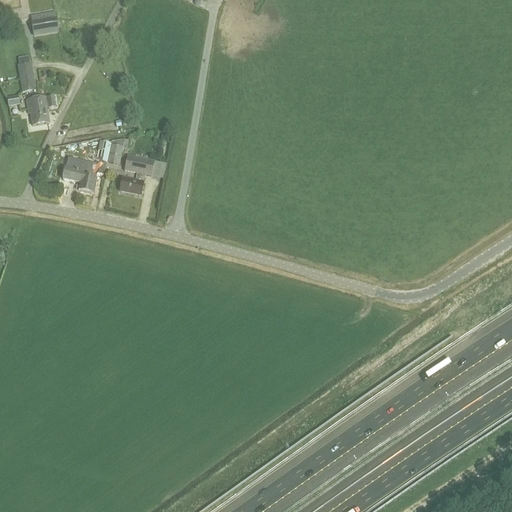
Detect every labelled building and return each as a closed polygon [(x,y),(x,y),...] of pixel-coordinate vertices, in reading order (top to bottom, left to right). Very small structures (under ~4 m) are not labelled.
[(30,16),(33,36),(59,32),(55,11),(30,16)] [(28,64),(17,66),(22,94),(36,92),(31,64),(28,64)] [(9,108),(20,106),(18,97),(7,99),(9,108)] [(29,115),(30,115),(32,127),(50,124),(48,112),(49,112),(49,110),(56,109),(54,97),(47,98),(27,102),(29,115)] [(111,146),(124,149),(126,141),(125,141),(112,142),(111,146)] [(106,170),(107,164),(111,146),(100,144),(98,156),(96,165),(68,159),(66,170),(65,170),(63,180),(81,184),(80,192),(93,195),(97,176),(104,177),(106,170)] [(111,146),(107,164),(119,166),(124,149),(111,146)] [(137,175),(145,177),(164,179),(166,164),(127,156),(124,172),(137,175)] [(144,184),(145,177),(137,175),(135,182),(123,179),(120,192),(141,197),(144,184)]
